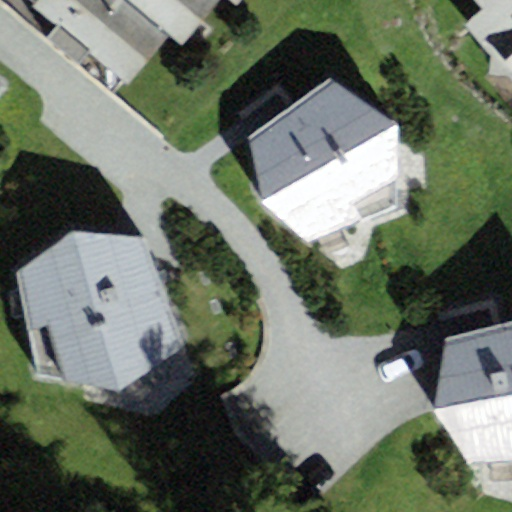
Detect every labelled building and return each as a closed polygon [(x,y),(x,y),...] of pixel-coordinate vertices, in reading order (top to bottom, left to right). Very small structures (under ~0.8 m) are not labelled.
[(167,39),(119,0),(27,0),(129,84),(167,39)] [(220,0),(126,0),(183,46),(220,0)] [(511,0),(475,0),(483,8),(463,24),(489,54),(489,77),(508,78),(511,82),(511,0)] [(308,241),(397,207),(397,126),(329,79),(248,144),(261,203),(308,241)] [(16,278),(38,382),(117,393),(182,343),(144,238),(72,232),(16,278)] [(511,322),(449,338),(433,411),(470,468),(511,466),(511,322)]
